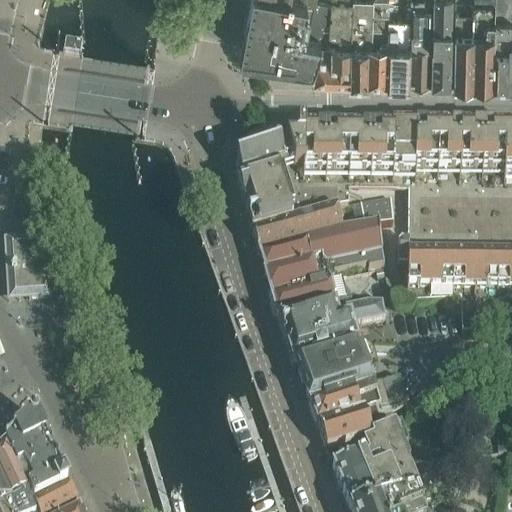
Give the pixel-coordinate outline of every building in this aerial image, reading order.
[(328,5),(314,2),(305,0),(249,0),(239,56),(310,64),(316,46),(328,5)] [(349,83),(365,83),(365,47),(369,47),(369,30),(386,30),(386,21),(387,0),(372,0),(351,0),(351,3),(329,3),(328,5),(316,46),(330,45),(330,37),(342,38),(342,50),(349,51),(349,83)] [(428,85),(453,86),(454,36),(450,36),(450,0),(431,0),(432,2),(428,85)] [(475,0),(475,3),(472,86),(492,86),(494,0),(475,0)] [(511,0),(494,0),(492,86),(511,86),(511,0)] [(407,85),(428,85),(432,2),(409,1),(409,22),(407,85)] [(454,16),(454,36),(453,86),(472,86),(475,3),(472,3),(472,15),(454,16)] [(386,21),(386,30),(385,84),(407,85),(409,22),(386,21)] [(365,83),(385,84),(386,30),(369,30),(369,47),(365,47),(365,83)] [(330,37),(330,45),(330,82),(349,83),(349,51),(342,50),(342,38),(330,37)] [(80,58),(82,45),(65,42),(63,55),(80,58)] [(311,82),(330,82),(330,45),(316,46),(310,64),(311,64),(311,82)] [(511,134),(392,133),(392,137),(286,135),(286,142),(277,145),(276,143),(246,153),(249,164),(236,168),(240,181),(235,183),(251,235),(336,213),(347,211),(348,190),(408,191),(407,245),(400,245),(397,248),(397,270),(407,271),(406,307),(460,303),(460,338),(511,338),(511,134)] [(251,235),(258,257),(340,235),(378,230),(392,229),(390,203),(347,211),(336,213),(251,235)] [(258,257),(271,300),(315,289),(310,268),(318,266),(320,272),(324,274),(328,286),(333,284),(332,280),(383,269),(380,255),(378,230),(340,235),(258,257)] [(8,304),(51,301),(47,240),(4,243),(8,304)] [(277,323),(335,309),(328,286),(315,289),(271,300),(277,323)] [(339,324),(335,309),(277,323),(291,368),(358,347),(363,345),(357,326),(385,321),(381,305),(362,305),(342,309),(344,323),(339,324)] [(308,411),(351,397),(373,390),(370,382),(375,381),(375,374),(373,367),(370,360),(366,354),(361,355),(358,347),(291,368),(308,411)] [(373,390),(351,397),(308,411),(318,437),(375,419),(403,411),(393,383),(373,390)] [(325,454),(371,440),(381,437),(375,419),(318,437),(325,454)] [(497,420),(473,424),(476,439),(499,435),(497,420)] [(37,425),(29,423),(29,424),(4,448),(5,449),(29,499),(32,505),(67,488),(37,425)] [(400,429),(381,437),(371,440),(372,443),(356,452),(360,461),(331,471),(348,511),(358,511),(416,494),(399,450),(407,446),(400,429)] [(0,487),(9,508),(24,501),(29,511),(30,511),(33,511),(30,506),(32,505),(29,499),(5,449),(0,453),(0,487)] [(0,511),(29,511),(24,501),(9,508),(0,487),(0,511)] [(33,511),(69,511),(77,509),(81,507),(76,497),(72,499),(67,488),(32,505),(30,506),(33,511)] [(423,511),(416,494),(358,511),(423,511)]
